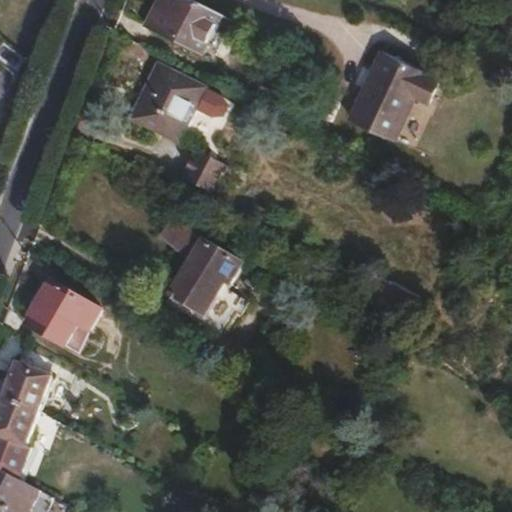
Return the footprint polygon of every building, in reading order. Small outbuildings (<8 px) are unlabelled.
[(219,57),(237,19),(197,0),(164,0),(152,24),(219,57)] [(446,75),(388,47),(356,114),(401,135),(421,93),(434,99),(446,75)] [(140,118),(185,140),(210,88),(165,66),(140,118)] [(181,176),(216,189),(228,159),(193,145),(181,176)] [(217,242),(190,215),(173,231),(201,259),(180,292),(212,313),(233,280),(239,284),(252,265),(217,242)] [(107,311),(57,280),(33,322),(71,345),(85,323),(96,329),(107,311)] [(23,362),(9,399),(45,414),(59,377),(23,362)] [(45,414),(9,399),(0,421),(0,467),(17,477),(32,448),(45,414)] [(0,511),(31,511),(43,491),(17,477),(0,467),(0,511)]
